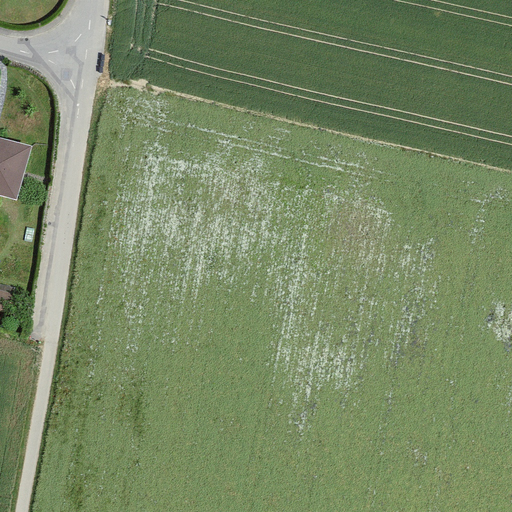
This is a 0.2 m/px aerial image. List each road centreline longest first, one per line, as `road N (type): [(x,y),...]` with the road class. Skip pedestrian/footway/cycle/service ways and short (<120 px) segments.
road 1 (residential): [(84,68),(53,340)]
road 2 (track): [(53,340),(22,511)]
